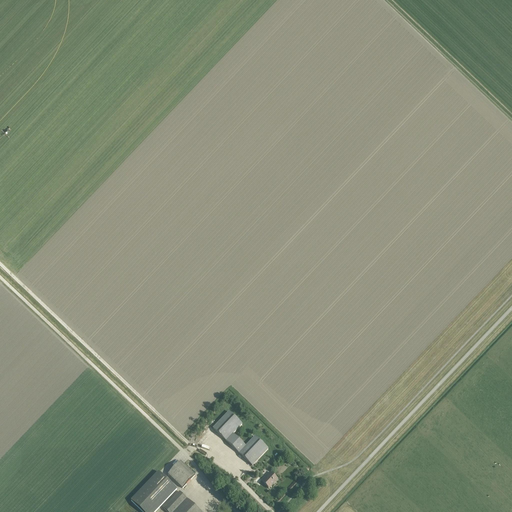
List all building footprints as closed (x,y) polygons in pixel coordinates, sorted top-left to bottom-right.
[(229,412),(213,429),(252,466),(268,449),(255,437),(246,447),(233,434),(242,425),(229,412)] [(163,471),(182,488),(195,475),(180,462),(176,457),(163,471)] [(131,501),(142,511),(155,511),(177,489),(159,472),(131,501)] [(262,482),(269,489),(278,480),(270,473),(267,475),(268,476),(262,482)] [(200,511),(180,492),(164,509),(167,511),(200,511)]
